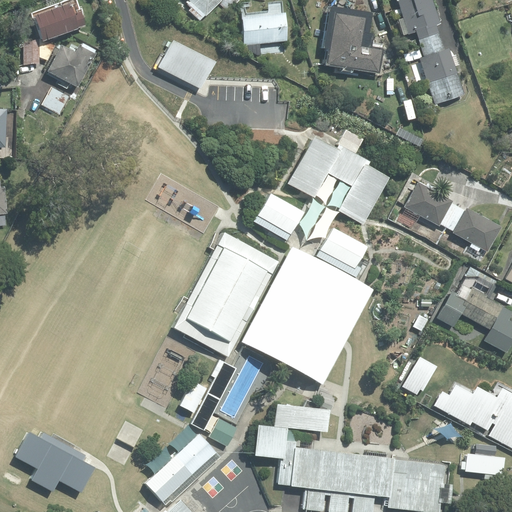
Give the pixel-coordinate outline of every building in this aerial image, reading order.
[(181,0),(201,19),(219,0),(181,0)] [(432,0),(394,0),(407,35),(414,33),(421,57),(417,59),(431,104),(436,103),(457,96),(463,94),(449,47),(442,49),(435,26),(440,24),(432,0)] [(269,14),(241,15),(242,45),(260,57),(260,44),(284,43),(282,3),(268,3),(269,14)] [(65,4),(29,17),(39,43),(75,30),(81,28),(84,26),(79,11),(75,12),(72,4),(66,6),(65,4)] [(327,51),(324,64),(378,73),(382,50),(366,48),(371,14),(364,13),(334,7),(327,6),(320,50),(327,51)] [(212,63),(167,40),(154,68),(199,90),(212,63)] [(37,41),(23,41),(22,65),(36,66),(37,41)] [(59,45),(45,72),(76,88),(90,62),(94,54),(75,44),(71,52),(59,45)] [(399,78),(389,81),(396,102),(405,99),(399,78)] [(68,96),(49,87),(40,105),(58,115),(68,96)] [(408,100),(400,103),(405,121),(414,118),(408,100)] [(228,115),(203,114),(203,123),(228,124),(228,115)] [(348,186),(335,210),(361,224),(387,177),(365,165),(367,162),(354,155),(362,140),(342,129),(332,148),(311,136),(286,184),(313,198),(326,174),(348,186)] [(452,199),(416,181),(403,208),(439,226),(452,199)] [(269,193),(254,220),(356,275),(370,248),(269,193)] [(452,233),(464,210),(451,204),(439,227),(452,233)] [(500,225),(465,207),(464,210),(452,233),(487,251),(500,225)] [(275,268),(220,239),(173,325),(228,355),(275,268)] [(511,261),(502,279),(511,284),(511,261)] [(489,285),(474,277),(464,276),(453,294),(449,291),(441,304),(433,318),(451,328),(459,314),(486,330),(480,341),(504,354),(510,344),(511,340),(511,322),(506,319),(510,311),(483,296),(489,285)] [(234,369),(222,363),(191,425),(203,430),(234,369)] [(511,445),(511,389),(494,381),(469,428),(510,449),(511,445)] [(192,414),(204,390),(191,383),(179,407),(192,414)] [(217,418),(207,435),(227,447),(237,430),(217,418)] [(293,429),(257,424),(252,459),(275,462),(270,491),(381,507),(397,509),(417,511),(435,511),(442,462),(292,441),(293,429)] [(214,451),(200,436),(142,490),(156,505),(214,451)] [(498,458),(457,454),(454,477),(495,482),(498,458)]
